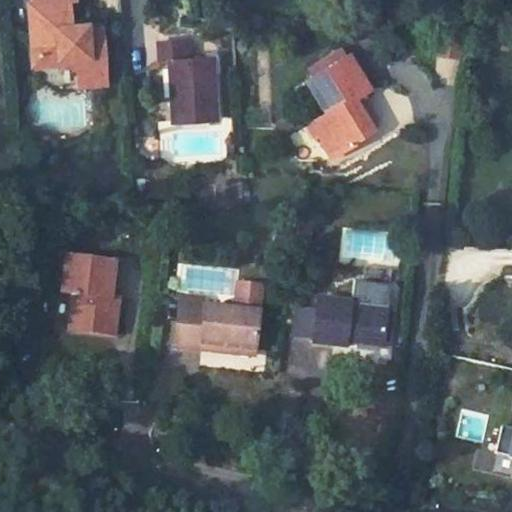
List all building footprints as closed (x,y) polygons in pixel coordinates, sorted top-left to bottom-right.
[(13,0),(14,49),(60,48),(61,58),(66,58),(66,78),(94,78),(92,16),(71,16),(53,16),(53,11),(52,0),(13,0)] [(458,16),(437,14),(433,41),(455,46),(458,16)] [(163,49),(165,111),(211,110),(207,48),(185,49),(182,29),(150,31),(151,50),(163,49)] [(307,77),(321,107),(310,117),(314,123),(309,126),(326,156),(347,144),(344,138),(368,125),(361,109),(356,111),(351,96),(365,87),(349,54),(307,77)] [(77,290),(71,327),(112,331),(118,294),(112,293),(116,257),(68,253),(64,289),(77,290)] [(179,298),(172,342),(198,348),(197,339),(249,345),(257,278),(234,275),(231,302),(179,298)] [(340,344),(375,348),(380,311),(382,294),(347,290),(345,307),(311,303),(310,316),(307,341),(306,346),(340,351),(340,344)] [(310,316),(290,313),(287,339),(307,341),(310,316)] [(339,357),(374,361),(375,348),(340,344),(340,351),(339,357)] [(511,412),(510,423),(495,420),(489,447),(491,448),(511,453),(508,471),(507,472),(511,473),(511,412)] [(508,471),(511,453),(491,448),(487,466),(508,471)]
